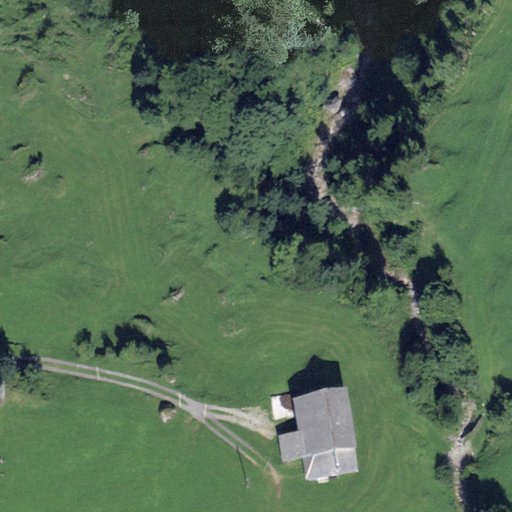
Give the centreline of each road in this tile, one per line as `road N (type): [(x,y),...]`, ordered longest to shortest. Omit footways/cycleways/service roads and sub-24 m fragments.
road 1 (track): [(269,476),(288,504),(321,509),(355,499),(373,457),(372,422),(387,413),(403,416),(449,453),(469,451),(487,401),(467,222),(511,93)]
road 2 (track): [(195,410),(105,375),(0,362)]
road 3 (track): [(195,410),(269,474),(265,511)]
